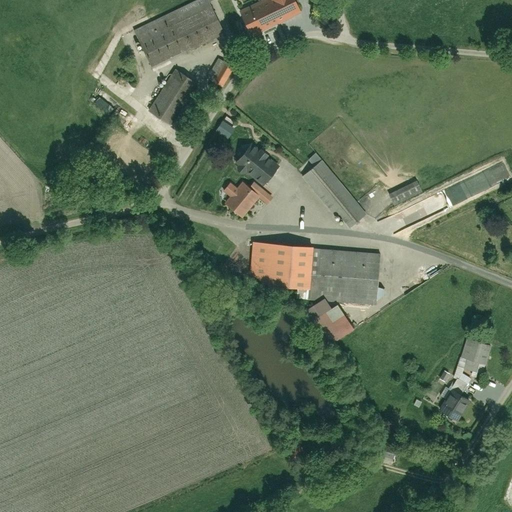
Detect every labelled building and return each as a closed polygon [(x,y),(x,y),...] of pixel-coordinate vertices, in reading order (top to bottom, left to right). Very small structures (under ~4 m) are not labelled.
[(199,0),(136,27),(152,66),(224,35),(209,0),(199,0)] [(298,0),(264,0),(241,10),(252,36),(304,13),(298,0)] [(207,82),(222,91),(235,69),(219,60),(207,82)] [(151,110),(171,124),(198,83),(178,70),(151,110)] [(250,144),(236,166),(266,185),(280,163),(250,144)] [(321,162),(303,178),(343,224),(360,209),(321,162)] [(228,203),(246,217),(265,193),(246,179),(241,186),(233,180),(225,190),(233,197),(228,203)] [(59,185),(57,203),(86,206),(88,188),(59,185)] [(377,305),(380,250),(254,242),(252,284),(305,288),(305,301),(377,305)] [(322,305),(297,317),(309,341),(334,329),(322,305)] [(466,341),(457,374),(481,381),(491,349),(466,341)] [(454,392),(445,417),(461,423),(470,398),(454,392)]
